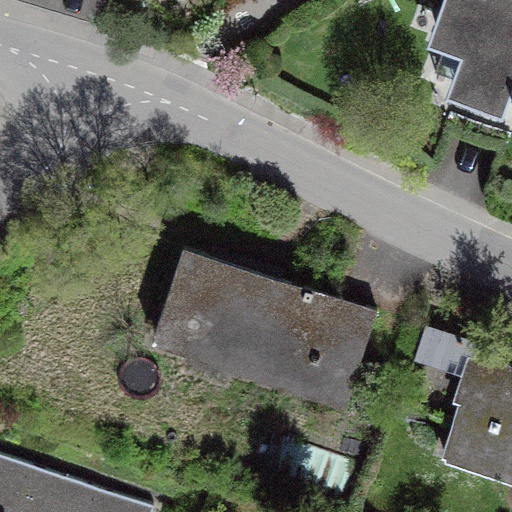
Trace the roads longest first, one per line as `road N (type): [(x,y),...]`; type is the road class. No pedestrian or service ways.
road 1 (residential): [(130,84),(511,279)]
road 2 (residential): [(130,84),(0,196)]
road 3 (residential): [(0,44),(130,84)]
